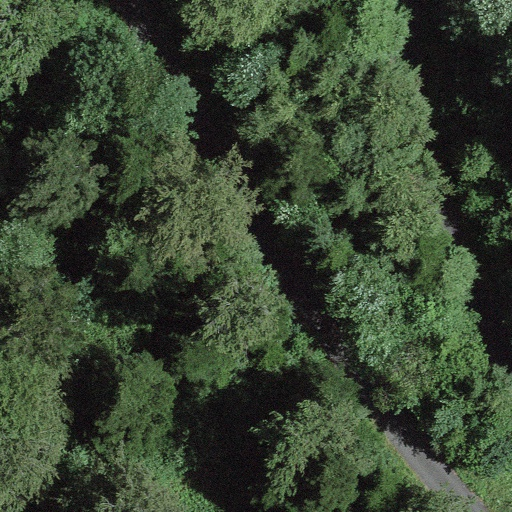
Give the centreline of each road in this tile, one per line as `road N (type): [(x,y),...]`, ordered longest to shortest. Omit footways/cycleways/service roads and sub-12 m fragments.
road 1 (track): [(471,511),(94,0)]
road 2 (track): [(511,365),(424,161),(406,0)]
